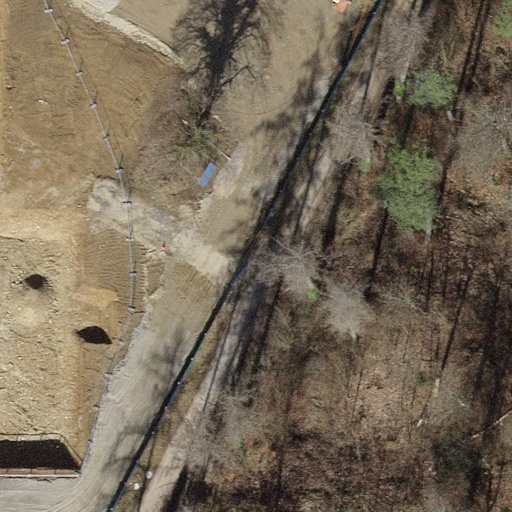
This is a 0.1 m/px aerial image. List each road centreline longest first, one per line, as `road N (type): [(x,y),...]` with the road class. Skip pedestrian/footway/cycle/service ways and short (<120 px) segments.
road 1 (track): [(141,511),(260,292),(176,236),(0,144)]
road 2 (track): [(260,292),(418,0)]
